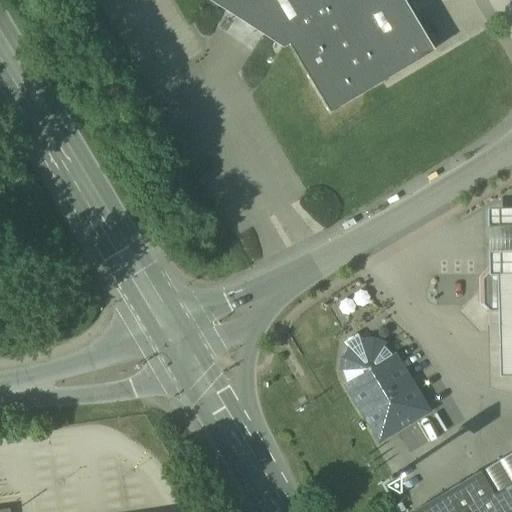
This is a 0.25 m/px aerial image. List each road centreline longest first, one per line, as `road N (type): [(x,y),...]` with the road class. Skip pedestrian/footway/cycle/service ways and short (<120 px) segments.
road 1 (secondary): [(0,44),(182,341)]
road 2 (residential): [(511,146),(254,299)]
road 3 (unclassified): [(0,387),(152,362),(182,341)]
road 4 (secondary): [(236,434),(254,299)]
